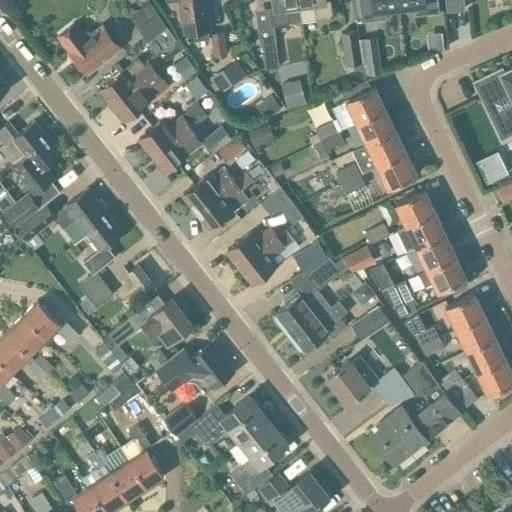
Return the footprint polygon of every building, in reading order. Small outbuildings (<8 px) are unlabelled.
[(209,27),(211,27),(207,0),(180,0),(185,30),(187,30),(188,40),(210,37),(209,27)] [(289,23),(303,21),(300,4),(299,0),(273,0),(274,7),(269,7),(271,24),(289,22),(289,23)] [(299,0),(300,4),(303,21),(315,19),(315,18),(333,16),(330,0),(299,0)] [(358,0),(361,21),(386,18),(385,8),(399,6),(399,2),(398,0),(358,0)] [(398,0),(399,2),(399,6),(414,4),(415,14),(440,11),(438,0),(398,0)] [(446,0),(448,10),(464,8),(463,0),(446,0)] [(157,13),(138,27),(139,28),(147,40),(167,26),(158,14),(157,13)] [(74,23),(59,34),(87,71),(121,46),(105,24),(93,34),(92,33),(90,32),(89,31),(87,31),(86,31),(84,31),(83,31),(81,32),(74,23)] [(167,26),(147,40),(149,43),(157,53),(176,39),(169,29),(167,26)] [(340,31),(345,64),(363,61),(362,53),(358,29),(340,31)] [(443,30),(431,32),(433,46),(446,44),(443,30)] [(227,52),(225,31),(211,33),(214,53),(227,52)] [(279,66),(276,40),(262,42),(265,68),(279,66)] [(175,63),(187,79),(198,71),(186,53),(175,63)] [(379,53),(367,55),(370,72),(382,70),(379,53)] [(100,86),(113,102),(156,68),(149,59),(129,74),(124,67),(100,86)] [(246,75),(236,59),(210,77),(220,92),(246,75)] [(473,80),(473,81),(475,80),(482,94),(488,92),(500,118),(511,112),(511,66),(503,71),(501,67),(503,66),(503,65),(473,80)] [(113,102),(120,111),(116,114),(119,118),(123,115),(125,118),(169,84),(156,68),(113,102)] [(186,83),(198,97),(209,89),(197,73),(186,83)] [(0,92),(9,86),(0,74),(0,92)] [(283,81),(288,105),(306,100),(301,77),(283,81)] [(345,100),(331,107),(342,129),(356,122),(385,108),(374,86),(345,100)] [(164,118),(140,137),(152,153),(177,134),(191,123),(208,110),(200,100),(183,113),(169,124),(164,118)] [(356,122),(366,144),(396,130),(385,108),(356,122)] [(315,127),(320,139),(339,130),(334,118),(315,127)] [(0,127),(0,134),(6,142),(2,146),(9,155),(14,151),(20,146),(26,153),(48,136),(35,119),(20,131),(11,119),(0,127)] [(249,129),(255,147),(275,139),(268,122),(249,129)] [(203,139),(191,123),(177,134),(152,153),(165,169),(203,140),(203,139)] [(204,140),(203,140),(211,151),(232,136),(224,124),(204,140)] [(321,139),(313,143),(321,159),(329,154),(327,149),(345,141),(339,130),(320,139),(321,139)] [(366,144),(376,165),(406,151),(396,130),(366,144)] [(237,135),(219,150),(227,160),(245,145),(237,135)] [(19,170),(36,191),(53,177),(44,165),(61,152),(48,136),(13,163),(18,170),(19,170)] [(406,151),(376,165),(388,188),(417,174),(406,151)] [(282,162),(271,167),(275,175),(286,170),(282,162)] [(337,174),(335,175),(338,182),(341,181),(341,182),(360,173),(355,162),(354,163),(336,171),(337,174)] [(183,192),(196,209),(246,170),(234,179),(226,169),(212,180),(207,174),(183,192)] [(196,209),(209,225),(233,207),(234,208),(250,196),(243,188),(254,179),(246,170),(196,209)] [(360,173),(341,182),(346,193),(366,184),(360,173)] [(504,199),(511,195),(511,179),(498,187),(504,199)] [(16,201),(0,181),(0,205),(4,211),(16,201)] [(282,186),(262,202),(272,214),(281,206),(294,222),(303,214),(295,204),(282,186)] [(110,215),(105,209),(107,205),(101,198),(97,199),(88,187),(54,213),(45,203),(17,224),(27,238),(25,239),(32,248),(40,242),(33,233),(55,216),(75,242),(87,232),(110,215)] [(395,203),(406,225),(435,211),(424,189),(395,203)] [(29,192),(3,212),(13,225),(39,205),(29,192)] [(397,229),(407,251),(417,246),(446,232),(435,211),(406,225),(397,229)] [(99,248),(83,261),(93,273),(96,270),(107,262),(115,256),(106,244),(122,232),(110,215),(87,232),(99,248)] [(370,242),(390,233),(384,222),(365,231),(370,242)] [(228,249),(240,265),(279,236),(270,225),(257,236),(252,230),(228,249)] [(298,242),(287,229),(279,236),(240,265),(253,282),(277,263),(275,260),(298,242)] [(417,246),(427,268),(456,254),(446,232),(417,246)] [(303,270),(327,255),(318,240),(293,254),(303,270)] [(368,243),(343,255),(354,270),(376,260),(368,243)] [(427,268),(419,272),(425,285),(434,281),(438,290),(440,289),(442,295),(470,282),(467,276),(462,267),(468,265),(462,252),(456,255),(456,254),(427,268)] [(327,255),(303,270),(308,276),(317,289),(318,288),(348,264),(343,256),(335,262),(329,255),(328,256),(327,255)] [(382,290),(396,283),(385,262),(370,269),(382,290)] [(140,263),(129,272),(144,290),(155,282),(140,263)] [(79,283),(90,297),(96,306),(114,292),(107,283),(96,270),(93,273),(79,283)] [(366,281),(353,290),(363,303),(376,293),(366,281)] [(397,282),(396,283),(382,290),(401,315),(410,310),(397,282)] [(274,317),(289,336),(293,332),(292,331),(315,313),(318,316),(332,306),(318,288),(317,289),(304,299),(298,290),(286,299),(288,302),(277,311),(276,310),(274,317)] [(456,327),(485,314),(474,291),(446,305),(456,327)] [(88,312),(96,306),(90,297),(82,303),(88,312)] [(109,332),(102,337),(105,342),(110,348),(118,343),(143,323),(151,333),(158,327),(170,342),(193,324),(172,297),(165,302),(149,315),(142,306),(109,332)] [(37,299),(22,315),(45,338),(56,327),(57,326),(70,340),(78,332),(64,317),(59,321),(37,299)] [(341,299),(332,306),(318,316),(315,313),(292,331),(293,332),(289,336),(299,349),(306,348),(305,348),(328,330),(332,336),(346,325),(340,317),(350,309),(341,299)] [(362,337),(389,319),(380,305),(353,323),(362,337)] [(496,335),(485,314),(456,327),(467,349),(496,335)] [(22,315),(6,331),(29,354),(45,338),(22,315)] [(420,345),(439,336),(434,324),(414,334),(420,345)] [(6,331),(0,337),(0,356),(13,369),(29,354),(6,331)] [(496,335),(467,349),(477,371),(506,357),(496,335)] [(445,347),(439,336),(420,345),(425,356),(445,347)] [(114,372),(123,365),(102,337),(101,338),(105,342),(95,349),(114,372)] [(191,355),(181,363),(189,373),(182,379),(195,380),(203,392),(207,389),(233,369),(211,340),(191,355)] [(177,351),(156,367),(172,387),(182,379),(189,373),(181,363),(191,355),(183,346),(177,351)] [(41,352),(34,359),(47,372),(54,365),(41,352)] [(349,359),(327,377),(333,385),(337,390),(347,402),(370,385),(370,384),(373,382),(379,377),(371,367),(367,362),(360,353),(351,361),(349,359)] [(0,356),(0,395),(8,403),(17,395),(2,381),(13,369),(0,356)] [(511,369),(506,357),(477,371),(488,393),(511,381),(511,369)] [(34,359),(28,366),(41,378),(47,372),(34,359)] [(422,360),(401,375),(412,389),(416,394),(440,383),(433,375),(429,369),(428,368),(422,360)] [(456,367),(438,381),(440,383),(445,390),(447,392),(465,378),(456,367)] [(126,372),(113,382),(127,399),(140,390),(126,372)] [(465,378),(447,392),(461,410),(479,396),(465,378)] [(82,382),(70,392),(77,402),(89,391),(82,382)] [(97,410),(110,400),(115,407),(127,399),(113,382),(90,401),(97,410)] [(402,404),(369,430),(392,461),(421,439),(423,440),(434,431),(460,411),(461,410),(447,392),(445,390),(431,400),(411,416),(402,404)] [(228,426),(240,441),(267,418),(248,394),(219,417),(211,407),(190,423),(206,443),(228,426)] [(63,399),(39,418),(47,427),(70,408),(63,399)] [(176,431),(197,416),(184,400),(163,415),(176,431)] [(90,401),(79,410),(86,419),(97,410),(90,401)] [(229,471),(245,492),(265,477),(256,465),(286,441),(267,418),(240,441),(250,454),(229,471)] [(21,426),(8,436),(18,449),(33,439),(23,429),(21,426)] [(141,451),(128,459),(145,486),(164,474),(150,452),(155,448),(142,427),(131,434),(133,438),(141,451)] [(8,436),(0,442),(0,452),(6,459),(6,460),(18,449),(8,436)] [(87,439),(79,444),(85,453),(93,448),(87,439)] [(102,445),(95,449),(105,465),(109,472),(127,498),(145,486),(128,459),(116,467),(108,454),(102,445)] [(97,470),(105,465),(95,449),(87,454),(97,470)] [(27,453),(12,465),(19,474),(27,468),(35,481),(43,477),(35,463),(27,453)] [(205,453),(198,458),(204,466),(211,461),(205,453)] [(0,474),(0,488),(18,474),(11,465),(0,474)] [(276,474),(259,487),(272,503),(275,500),(283,511),(282,511),(306,511),(328,495),(308,471),(287,487),(276,474)] [(109,472),(90,484),(108,510),(127,498),(109,472)] [(82,511),(105,511),(108,510),(90,484),(78,492),(66,475),(56,481),(68,500),(73,497),(82,511)] [(41,511),(49,511),(54,509),(42,490),(32,497),(41,511)]
